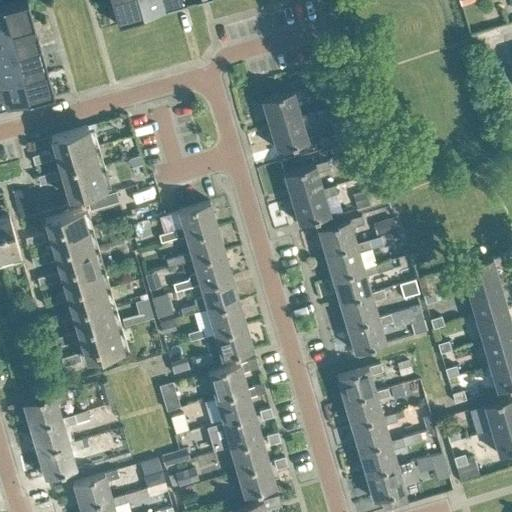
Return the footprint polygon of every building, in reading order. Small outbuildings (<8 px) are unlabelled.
[(16,0),(3,4),(0,4),(0,30),(33,22),(26,0),(16,0)] [(180,0),(110,0),(117,23),(182,5),(180,0)] [(33,22),(0,30),(0,56),(40,46),(33,22)] [(0,82),(46,70),(40,46),(0,56),(0,82)] [(46,70),(0,82),(0,109),(53,95),(46,70)] [(268,122),(299,112),(295,96),(306,93),(304,84),(261,97),(268,122)] [(275,147),(307,137),(302,121),(314,117),(311,109),(299,112),(268,122),(275,147)] [(56,155),(92,144),(86,124),(50,134),(56,155)] [(62,175),(98,164),(92,144),(56,155),(62,175)] [(33,163),(51,158),(49,149),(31,154),(33,163)] [(290,195),(321,186),(316,170),(328,166),(326,158),(283,171),(290,195)] [(98,164),(62,175),(68,196),(104,185),(98,164)] [(39,183),(57,178),(54,169),(36,174),(39,183)] [(333,182),(321,186),(290,195),(297,221),(329,211),(324,194),(336,191),(333,182)] [(117,185),(90,194),(93,204),(121,196),(117,185)] [(352,192),(356,206),(369,202),(365,189),(352,192)] [(184,232),(216,223),(209,198),(177,208),(166,211),(171,228),(158,232),(160,239),(184,232)] [(50,236),(86,226),(80,205),(44,216),(50,236)] [(0,214),(0,254),(19,248),(17,241),(9,212),(0,214)] [(355,241),(350,225),(362,221),(360,213),(316,226),(324,251),(355,241)] [(391,214),(372,220),(376,232),(395,226),(391,214)] [(191,257),(223,247),(216,223),(184,232),(191,257)] [(56,256),(92,246),(86,226),(50,236),(56,256)] [(27,244),(37,241),(45,239),(42,230),(24,236),(27,244)] [(380,233),(367,237),(368,241),(370,245),(383,242),(380,233)] [(363,266),(362,265),(358,249),(370,245),(368,241),(367,237),(355,241),(324,251),(331,275),(363,266)] [(61,276),(98,266),(92,246),(56,256),(61,276)] [(199,282),(230,272),(223,247),(191,257),(195,269),(189,271),(186,277),(172,281),(174,288),(199,282)] [(33,264),(51,259),(48,250),(30,256),(33,264)] [(167,264),(182,259),(180,252),(165,257),(167,264)] [(467,288),(498,279),(491,255),(459,264),(467,288)] [(389,257),(375,262),(377,270),(392,266),(389,257)] [(370,290),(365,274),(377,270),(375,262),(362,265),(363,266),(331,275),(338,299),(370,290)] [(67,297),(104,286),(98,266),(61,276),(67,297)] [(39,284),(57,279),(54,270),(36,276),(39,284)] [(206,306),(237,297),(230,272),(199,282),(202,294),(193,297),(194,301),(179,306),(181,313),(206,306)] [(402,295),(418,290),(414,277),(398,281),(402,295)] [(474,313),(505,304),(498,279),(467,288),(474,313)] [(50,323),(73,317),(110,306),(104,286),(67,297),(70,307),(47,314),(50,323)] [(377,315),(377,314),(372,298),(384,294),(382,286),(370,290),(338,299),(346,324),(377,315)] [(14,300),(25,297),(22,287),(11,290),(14,300)] [(424,302),(436,298),(433,289),(421,292),(424,302)] [(45,304),(63,299),(60,290),(42,296),(45,304)] [(213,331),(245,322),(237,297),(206,306),(213,331)] [(393,325),(409,320),(412,332),(426,328),(418,302),(389,310),(392,319),(393,325)] [(481,338),(511,328),(511,327),(505,304),(474,313),(481,338)] [(79,337),(116,326),(110,306),(73,317),(79,337)] [(377,315),(346,324),(353,349),(385,340),(379,323),(392,319),(389,310),(377,314),(377,315)] [(429,317),(432,326),(443,323),(440,313),(429,317)] [(175,328),(172,316),(158,320),(161,332),(175,328)] [(245,322),(213,331),(220,356),(252,347),(245,322)] [(116,326),(79,337),(85,358),(122,347),(116,326)] [(189,338),(204,333),(202,326),(186,331),(189,338)] [(488,363),(511,355),(511,328),(481,338),(488,363)] [(56,344),(74,339),(72,331),(54,336),(56,344)] [(435,341),(438,351),(449,347),(447,338),(435,341)] [(62,364),(80,359),(78,351),(60,356),(62,364)] [(196,363),(211,358),(209,351),(194,356),(196,363)] [(254,355),(238,360),(207,369),(214,394),(246,385),(241,369),(257,365),(254,355)] [(511,355),(488,363),(496,387),(511,382),(511,355)] [(411,369),(407,357),(395,360),(399,373),(411,369)] [(186,358),(170,363),(172,371),(188,367),(186,358)] [(343,398),(374,388),(370,372),(381,369),(379,360),(335,373),(343,398)] [(443,366),(446,375),(458,372),(455,362),(443,366)] [(163,382),(168,403),(180,401),(176,379),(163,382)] [(263,380),(246,385),(214,394),(222,419),(253,410),(248,394),(265,389),(263,380)] [(350,423),(382,413),(377,397),(389,394),(386,385),(374,388),(343,398),(350,423)] [(61,416),(60,416),(56,399),(68,396),(66,387),(22,400),(29,425),(61,416)] [(462,387),(451,390),(454,400),(465,397),(462,387)] [(491,427),(511,420),(511,393),(483,402),(491,427)] [(261,416),(272,414),(270,404),(259,406),(261,416)] [(357,447),(389,438),(384,422),(396,418),(393,409),(382,413),(350,423),(357,447)] [(229,443),(260,434),(253,410),(222,419),(229,443)] [(173,431),(186,427),(181,411),(168,414),(173,431)] [(68,441),(68,440),(63,424),(75,420),(73,412),(60,416),(61,416),(29,425),(36,450),(68,441)] [(498,451),(511,446),(511,420),(491,427),(498,451)] [(460,436),(457,426),(446,430),(448,439),(460,436)] [(268,440),(280,437),(277,428),(265,431),(268,440)] [(418,429),(401,434),(403,443),(421,437),(418,429)] [(236,468),(267,459),(260,434),(229,443),(236,468)] [(396,463),(396,462),(391,446),(403,443),(401,434),(389,438),(357,447),(365,472),(396,463)] [(68,441),(36,450),(44,475),(75,466),(70,449),(82,445),(80,437),(68,440),(68,441)] [(160,453),(163,463),(188,455),(185,445),(160,453)] [(441,449),(426,453),(434,478),(448,474),(441,449)] [(467,460),(464,451),(453,454),(456,464),(467,460)] [(275,467),(286,463),(283,454),(272,457),(275,467)] [(267,459),(236,468),(243,493),(275,484),(267,459)] [(396,463),(365,472),(372,497),(404,488),(398,470),(410,467),(408,459),(396,462),(396,463)] [(197,478),(193,465),(174,470),(178,484),(197,478)] [(110,495),(110,494),(105,478),(118,475),(115,466),(72,479),(79,504),(110,495)] [(145,484),(164,478),(160,467),(142,473),(145,484)] [(115,511),(113,503),(125,499),(122,491),(110,494),(110,495),(79,504),(81,511),(115,511)] [(277,492),(265,495),(268,504),(280,501),(277,492)] [(231,511),(265,511),(261,497),(229,506),(231,511)]
